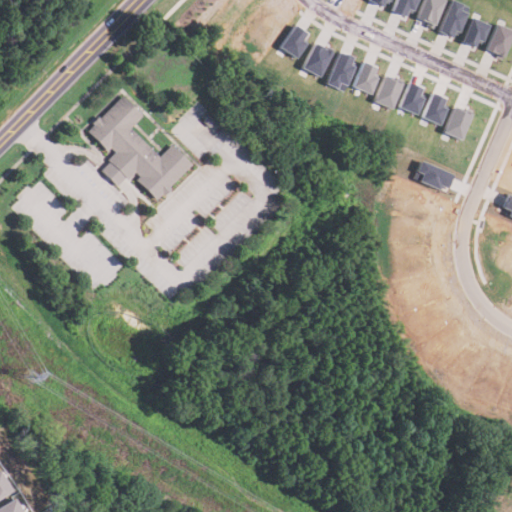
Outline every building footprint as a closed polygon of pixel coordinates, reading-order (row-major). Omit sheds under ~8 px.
[(390,9),(394,0),(416,0),(413,9),(406,6),(402,15),(390,9)] [(412,23),(421,0),(447,0),(434,29),(427,26),(430,20),(425,17),(420,27),(412,23)] [(440,30),(442,26),(440,24),(451,0),(454,0),(462,4),(459,10),(465,12),(458,29),(455,28),(452,36),(440,30)] [(462,40),(474,16),(489,24),(479,45),(474,42),(472,45),(462,40)] [(277,45),(292,23),(303,31),(298,39),(303,43),(293,57),(277,45)] [(486,48),(498,23),(511,29),(511,37),(503,57),(497,55),(499,51),(494,48),(492,51),(486,48)] [(301,66),(313,43),(328,50),(316,74),(301,66)] [(324,81),(338,51),(347,55),(344,62),(350,65),(342,82),(346,85),(343,92),(335,88),(338,81),(335,79),(332,85),(324,81)] [(350,85),(360,62),(371,66),(368,73),(374,76),(366,92),(350,85)] [(373,95),(382,77),(393,82),(395,80),(400,82),(389,103),(373,95)] [(397,105),(408,82),(418,87),(414,95),(420,98),(413,112),(397,105)] [(90,127),(96,122),(94,119),(101,112),(103,114),(124,91),(145,112),(132,125),(161,153),(175,139),(195,159),(171,183),(173,185),(167,192),(164,190),(158,196),(141,179),(144,176),(136,167),(129,174),(127,172),(121,178),(119,181),(105,168),(108,166),(115,158),(112,156),(119,149),(113,144),(110,147),(90,127)] [(420,115),(431,91),(442,97),(439,104),(444,107),(437,123),(420,115)] [(445,128),(454,107),(469,114),(459,135),(445,128)] [(0,495),(9,490),(0,475),(0,495)] [(0,503),(0,511),(19,511),(13,498),(0,503)]
